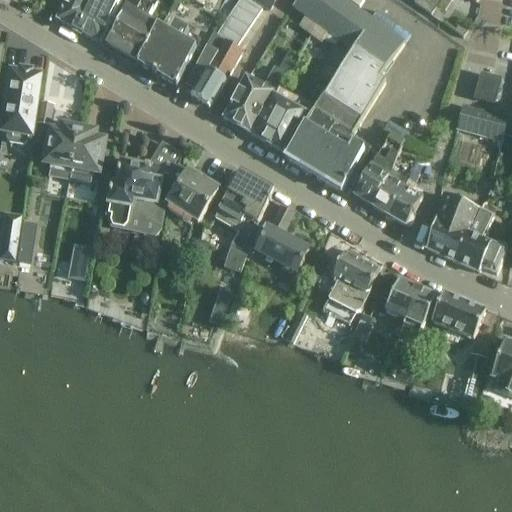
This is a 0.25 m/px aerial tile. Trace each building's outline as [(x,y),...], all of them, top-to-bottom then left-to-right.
[(69,0),(57,24),(78,35),(97,0),(69,0)] [(123,0),(97,0),(78,35),(99,46),(123,0)] [(245,0),(241,0),(236,7),(256,21),(262,11),(245,0)] [(277,0),(249,0),(269,13),(277,0)] [(300,136),(285,163),(341,196),(364,154),(350,146),(351,145),(350,144),(385,87),(379,83),(404,47),(338,0),(300,0),(293,10),(306,19),(299,30),(322,47),(330,36),(353,53),(309,120),(300,136)] [(418,0),(414,6),(431,18),(435,12),(418,0)] [(138,68),(159,32),(147,25),(157,7),(146,2),(136,19),(127,13),(107,50),(138,68)] [(230,17),(230,18),(249,31),(256,21),(236,7),(230,17)] [(230,18),(223,28),(243,41),(249,31),(230,18)] [(138,68),(139,69),(140,69),(151,75),(151,76),(159,80),(175,89),(174,89),(176,90),(196,53),(184,46),(189,36),(175,28),(170,38),(159,32),(138,68)] [(223,28),(217,37),(233,48),(237,50),(238,48),(243,41),(223,28)] [(463,41),(468,34),(459,28),(454,35),(463,41)] [(218,56),(195,94),(191,99),(209,111),(226,85),(243,56),(225,45),(218,56)] [(207,50),(185,89),(195,94),(218,56),(207,50)] [(251,138),(276,94),(286,77),(274,71),(262,91),(246,82),(223,122),(251,138)] [(3,135),(3,137),(7,138),(7,142),(10,146),(23,148),(27,145),(28,141),(33,141),(42,80),(32,79),(33,76),(22,74),(21,77),(12,76),(6,116),(3,135)] [(494,107),(500,83),(481,78),(475,102),(494,107)] [(281,97),(276,94),(251,138),(282,155),(295,133),(300,136),(309,120),(278,102),(281,97)] [(503,146),(504,138),(508,121),(506,121),(463,109),(463,111),(457,134),(503,146)] [(51,133),(45,168),(50,169),(49,174),(48,181),(70,185),(71,178),(80,132),(63,129),(62,135),(51,133)] [(72,178),(70,185),(90,189),(91,182),(93,182),(94,177),(100,178),(106,144),(96,142),(97,135),(80,132),(71,178),(72,178)] [(378,161),(354,200),(372,210),(389,182),(392,176),(397,161),(402,151),(389,143),(378,161)] [(108,210),(106,221),(109,221),(108,226),(111,233),(124,236),(146,240),(156,241),(162,236),(163,232),(167,210),(167,208),(155,205),(155,202),(156,201),(161,175),(136,170),(134,165),(126,164),(122,168),(119,187),(112,185),(107,210),(108,210)] [(176,168),(166,184),(179,192),(168,210),(197,229),(219,193),(189,175),(188,176),(176,168)] [(219,213),(214,221),(239,235),(231,249),(227,262),(224,270),(240,275),(243,267),(249,245),(258,227),(269,204),(270,204),(271,202),(270,201),(271,198),(273,194),(274,193),(241,174),(219,213)] [(389,182),(372,210),(389,220),(406,193),(409,186),(392,176),(389,182)] [(406,193),(389,220),(406,231),(407,230),(411,230),(414,224),(413,220),(423,203),(421,202),(412,196),(416,190),(415,190),(409,186),(406,193)] [(426,253),(454,265),(467,236),(471,238),(482,216),(445,199),(426,253)] [(293,217),(282,211),(270,233),(269,232),(257,254),(282,267),(281,271),(285,273),(292,277),(295,274),(297,275),(308,254),(281,239),(293,217)] [(4,215),(1,242),(19,244),(22,217),(4,215)] [(467,236),(454,265),(479,277),(481,271),(496,278),(507,254),(484,244),(494,222),(482,216),(471,238),(467,236)] [(24,226),(17,266),(29,268),(35,228),(24,226)] [(349,254),(345,257),(332,280),(339,284),(332,296),(333,297),(323,315),(349,329),(357,316),(361,315),(372,293),(371,289),(379,275),(361,265),(361,260),(349,254)] [(375,300),(370,313),(384,319),(386,315),(397,320),(391,335),(399,339),(403,330),(420,291),(400,282),(389,306),(375,300)] [(420,291),(403,330),(420,337),(437,298),(420,291)] [(486,313),(444,295),(431,326),(473,344),(486,313)] [(299,315),(285,344),(287,344),(294,348),(308,319),(299,315)] [(506,343),(505,343),(491,381),(493,381),(495,382),(491,393),(511,400),(511,345),(506,343)] [(486,361),(475,358),(470,357),(460,397),(459,402),(475,406),(478,394),(486,361)]
